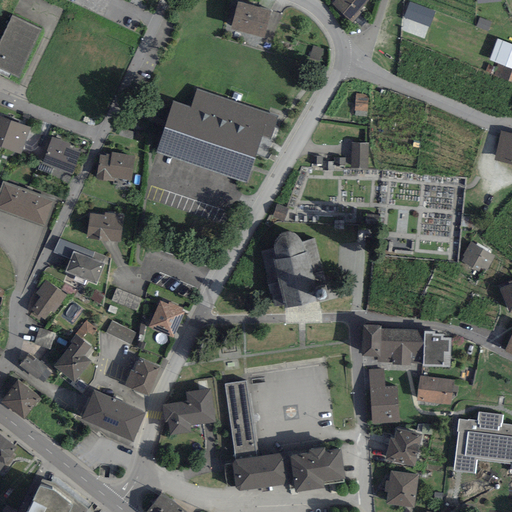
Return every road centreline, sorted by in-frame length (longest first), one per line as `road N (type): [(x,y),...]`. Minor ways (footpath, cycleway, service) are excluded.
road 1 (residential): [(340,57),(165,377),(138,471)]
road 2 (residential): [(165,0),(31,288),(0,376)]
road 3 (residential): [(138,471),(232,504),(362,496)]
road 4 (residential): [(340,57),(511,124)]
road 5 (residential): [(353,318),(362,496)]
road 6 (residential): [(511,355),(450,328),(353,318)]
road 7 (primary): [(118,503),(0,412)]
